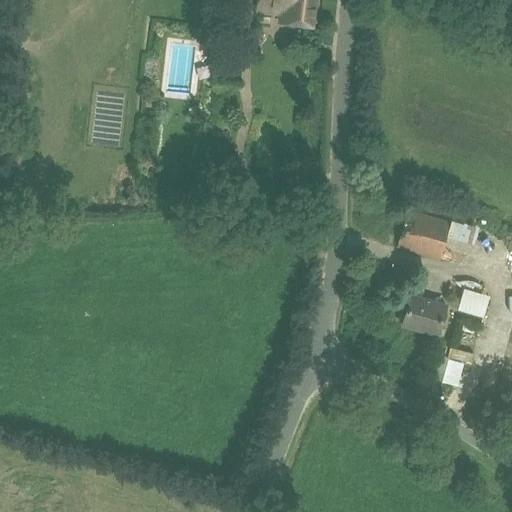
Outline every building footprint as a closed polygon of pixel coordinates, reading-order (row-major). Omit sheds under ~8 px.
[(258,0),(257,12),(280,15),(280,23),(312,27),(315,0),(258,0)] [(205,32),(226,34),(228,14),(207,12),(205,32)] [(440,260),(451,220),(407,208),(395,248),(440,260)] [(458,220),(455,238),(476,242),(479,224),(458,220)] [(492,317),(499,296),(473,287),(465,308),(492,317)] [(439,334),(447,304),(411,294),(403,324),(439,334)]
